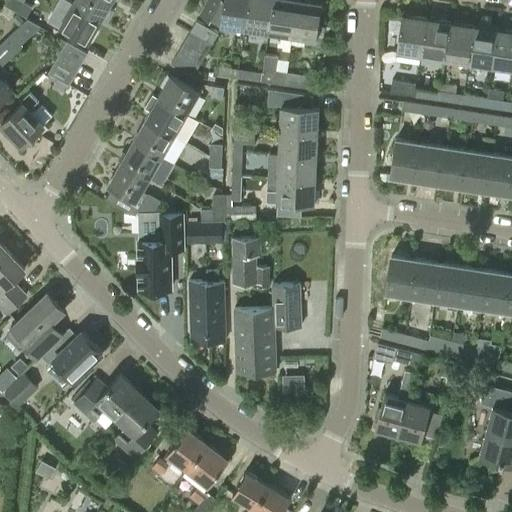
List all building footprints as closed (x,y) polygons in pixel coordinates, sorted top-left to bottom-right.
[(8,0),(5,6),(27,18),(34,6),(22,0),(8,0)] [(114,0),(76,0),(75,2),(104,19),(114,0)] [(221,24),(245,27),(248,0),(208,0),(201,13),(221,23),(221,24)] [(268,31),(272,0),(248,0),(245,27),(268,31)] [(292,35),(297,0),(272,0),(268,31),(292,35)] [(322,1),(312,0),(297,0),(292,35),(294,35),(293,43),(323,47),(326,26),(319,25),(322,1)] [(104,19),(75,2),(62,24),(91,41),(104,19)] [(422,54),(427,17),(403,14),(397,51),(422,54)] [(23,21),(18,15),(12,19),(18,25),(23,21)] [(445,58),(451,21),(427,17),(422,54),(445,58)] [(29,18),(26,22),(20,27),(0,45),(0,60),(4,65),(24,46),(22,44),(41,26),(29,18)] [(190,31),(212,44),(218,33),(196,20),(190,31)] [(469,61),(474,25),(451,21),(445,58),(469,61)] [(474,25),(469,61),(493,65),(498,28),(474,25)] [(511,67),(511,30),(498,28),(493,65),(511,67)] [(184,41),(206,55),(212,44),(190,31),(184,41)] [(178,51),(200,65),(206,55),(184,41),(178,51)] [(83,64),(89,54),(68,42),(62,52),(83,64)] [(200,65),(178,51),(171,63),(193,76),(200,65)] [(71,85),(83,64),(62,52),(50,73),(71,85)] [(281,84),(283,71),(277,70),(279,56),(266,54),(263,72),(255,70),(253,80),(281,84)] [(225,77),(227,66),(218,65),(216,76),(225,77)] [(5,79),(9,75),(0,66),(0,103),(15,89),(5,79)] [(253,80),(255,70),(227,66),(225,77),(253,80)] [(283,71),(281,84),(310,88),(312,75),(283,71)] [(159,95),(188,112),(201,89),(172,73),(159,95)] [(414,95),(416,83),(392,79),(390,92),(414,95)] [(211,97),(223,99),(225,87),(213,85),(211,97)] [(439,101),(441,91),(431,89),(430,99),(439,101)] [(23,145),(46,123),(32,109),(41,101),(31,91),(22,100),(25,103),(3,124),(23,145)] [(441,91),(439,101),(463,104),(464,94),(441,91)] [(464,94),(463,104),(486,108),(488,98),(464,94)] [(146,117),(175,134),(188,112),(159,95),(146,117)] [(510,111),(511,101),(488,98),(486,108),(510,111)] [(426,114),(427,104),(402,101),(401,110),(426,114)] [(281,129),(318,131),(319,106),(282,104),(281,129)] [(427,104),(426,114),(450,117),(451,108),(427,104)] [(235,127),(245,127),(245,109),(236,108),(235,127)] [(451,108),(450,117),(474,121),(475,112),(451,108)] [(475,112),(474,121),(497,125),(499,115),(475,112)] [(511,117),(499,115),(497,125),(511,126),(511,117)] [(134,138),(163,155),(175,134),(146,117),(134,138)] [(245,127),(235,127),(234,151),(244,151),(245,127)] [(280,153),(317,154),(318,131),(281,129),(280,153)] [(416,179),(424,130),(423,130),(422,142),(397,138),(392,175),(416,179)] [(424,130),(416,179),(440,182),(446,145),(432,143),(433,132),(424,130)] [(123,159),(152,175),(163,155),(134,138),(123,159)] [(211,155),(222,155),(223,155),(224,143),(211,143),(211,155)] [(446,145),(440,182),(464,186),(470,149),(446,145)] [(470,149),(464,186),(488,189),(493,152),(470,149)] [(244,151),(234,151),(233,175),(243,175),(244,151)] [(511,154),(493,152),(488,189),(511,193),(511,189),(511,154)] [(279,177),(316,178),(317,154),(280,153),(279,177)] [(222,155),(211,155),(211,167),(223,167),(223,155),(222,155)] [(149,194),(143,190),(152,175),(123,159),(110,182),(115,185),(108,199),(131,212),(139,212),(149,194)] [(226,219),(228,220),(257,219),(257,205),(233,205),(233,200),(242,199),(243,175),(233,175),(232,193),(227,194),(227,208),(226,219)] [(269,201),(278,201),(315,203),(316,178),(279,177),(279,191),(270,190),(268,191),(268,200),(269,201)] [(227,208),(227,194),(213,194),(214,208),(227,208)] [(227,208),(214,208),(202,208),(203,220),(204,220),(226,219),(227,208)] [(183,211),(160,211),(160,237),(138,237),(138,285),(170,285),(170,245),(183,245),(183,211)] [(226,219),(204,220),(205,241),(222,241),(222,231),(228,231),(228,220),(226,219)] [(205,241),(204,220),(203,220),(203,221),(187,222),(188,242),(205,241)] [(235,281),(271,280),(270,265),(257,265),(257,253),(261,253),(261,235),(234,235),(235,281)] [(0,258),(9,250),(0,240),(0,258)] [(9,250),(0,258),(0,306),(7,314),(28,295),(13,279),(26,267),(9,250)] [(411,294),(417,258),(392,254),(387,290),(411,294)] [(435,297),(440,261),(417,258),(411,294),(435,297)] [(459,301),(464,265),(440,261),(435,297),(459,301)] [(483,305),(488,268),(464,265),(459,301),(483,305)] [(209,340),(208,268),(208,279),(191,280),(192,340),(209,340)] [(208,268),(209,340),(226,340),(225,279),(220,279),(220,268),(208,268)] [(506,308),(511,272),(488,268),(483,305),(506,308)] [(276,326),(301,325),(300,282),(274,283),(274,306),(235,307),(237,371),(277,370),(276,326)] [(27,346),(37,357),(62,333),(51,321),(65,308),(49,291),(14,325),(15,326),(9,331),(9,336),(20,347),(25,347),(27,346)] [(404,342),(405,333),(383,327),(380,336),(404,342)] [(62,333),(37,357),(40,354),(49,363),(55,358),(74,378),(103,350),(83,330),(72,341),(63,332),(62,333)] [(428,347),(429,340),(405,333),(404,342),(428,347)] [(451,353),(453,340),(431,334),(429,340),(428,347),(451,353)] [(475,359),(476,346),(453,340),(451,353),(475,359)] [(378,341),(377,343),(374,357),(394,362),(395,359),(418,365),(421,353),(378,341)] [(498,365),(501,345),(492,343),(491,350),(476,346),(475,359),(498,365)] [(501,345),(498,365),(511,368),(511,360),(500,358),(502,345),(501,345)] [(451,378),(454,366),(443,363),(441,369),(445,376),(451,378)] [(20,406),(40,387),(25,372),(6,391),(20,406)] [(116,416),(140,390),(120,372),(107,386),(97,377),(75,401),(95,419),(106,406),(116,416)] [(280,390),(300,389),(300,372),(279,373),(280,390)] [(511,462),(511,394),(485,388),(482,401),(493,404),(480,455),(511,462)] [(140,390),(116,416),(127,425),(115,438),(135,455),(156,432),(145,422),(159,407),(140,390)] [(376,427),(399,433),(409,398),(385,392),(376,427)] [(409,398),(399,433),(422,439),(424,433),(436,436),(442,414),(430,411),(432,404),(409,398)] [(187,426),(167,452),(189,468),(208,442),(187,426)] [(205,490),(210,484),(229,458),(208,442),(189,468),(184,475),(198,486),(190,496),(200,503),(208,492),(205,490)] [(170,464),(161,457),(152,468),(162,475),(170,464)] [(256,507),(270,484),(247,471),(233,494),(256,507)] [(270,484),(256,507),(263,511),(282,511),(292,497),(270,484)]
